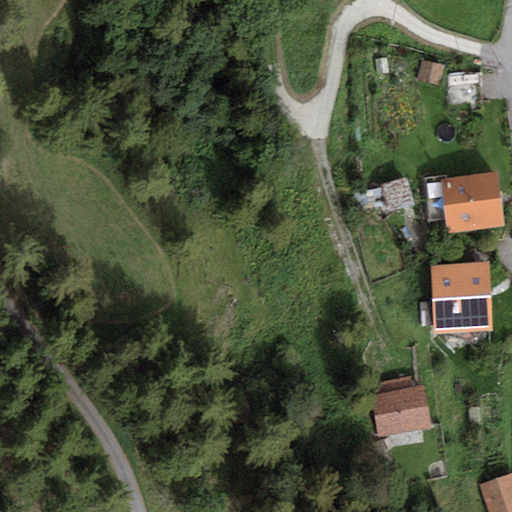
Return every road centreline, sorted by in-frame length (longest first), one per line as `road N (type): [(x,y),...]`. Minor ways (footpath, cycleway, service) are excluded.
road 1 (track): [(510,55),(368,2),(341,23),(323,100),(300,116),(276,87),(255,0)]
road 2 (track): [(0,182),(74,391),(140,511)]
